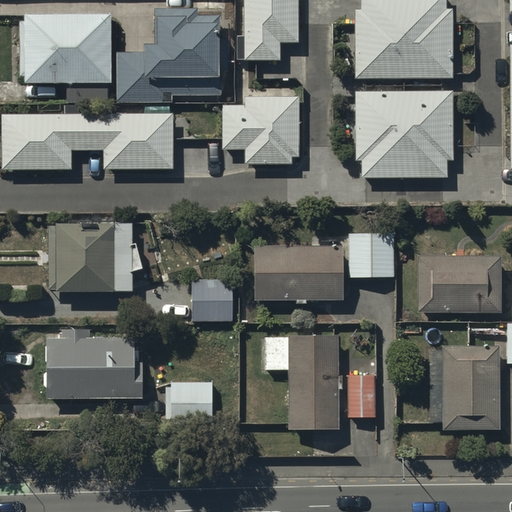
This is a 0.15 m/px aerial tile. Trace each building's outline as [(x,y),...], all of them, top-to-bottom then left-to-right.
[(299,47),(299,0),(243,0),(243,41),(238,41),(238,66),(281,66),(282,47),(299,47)] [(445,0),(358,0),(359,8),(354,8),(355,78),(450,76),(449,8),(446,8),(445,0)] [(146,56),(117,57),(118,107),(173,106),(173,100),(220,99),(220,73),(229,73),(228,44),(220,44),(219,20),(198,20),(198,12),(155,13),(156,51),(145,51),(146,56)] [(112,18),(25,18),(26,87),(112,87),(112,18)] [(452,91),(354,92),(355,161),(362,161),(362,178),(447,177),(447,159),(453,159),(452,91)] [(299,102),(246,103),(246,109),(223,109),(223,154),(245,154),(245,169),(292,169),(292,162),(299,162),(299,102)] [(88,116),(88,153),(104,153),(104,172),(174,171),(173,115),(88,116)] [(72,153),(88,153),(88,116),(2,117),(3,174),(72,173),(72,153)] [(132,251),(132,229),(48,230),(49,295),(58,295),(58,298),(133,298),(133,278),(143,275),(136,250),(132,251)] [(393,237),(348,237),(348,283),(393,283),(393,237)] [(256,305),(296,305),(296,309),(307,309),(307,305),(342,305),(342,251),(256,251),(256,305)] [(500,261),(417,261),(417,318),(500,317),(500,261)] [(233,326),(233,284),(186,284),(186,323),(192,323),(192,325),(233,326)] [(48,404),(144,404),(144,367),(136,367),(135,343),(90,343),(90,334),(62,334),(63,342),(48,342),(48,404)] [(343,378),(337,378),(338,341),(264,341),(264,374),(290,374),(290,434),(337,434),(337,415),(343,415),(343,378)] [(499,435),(498,350),(428,351),(429,425),(442,425),(442,435),(499,435)] [(374,421),(374,379),(347,379),(347,421),(374,421)] [(168,422),(172,422),(172,429),(213,428),(213,383),(171,383),(171,389),(168,389),(168,422)]
